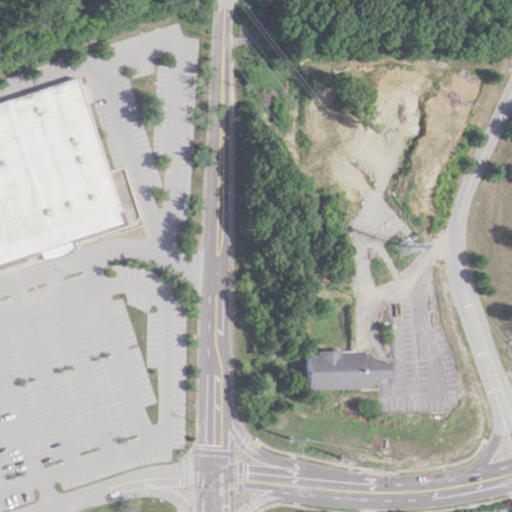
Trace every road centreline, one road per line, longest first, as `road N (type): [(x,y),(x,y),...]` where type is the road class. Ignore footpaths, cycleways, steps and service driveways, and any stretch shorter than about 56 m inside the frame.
road 1 (residential): [(224,0),(213,404)]
road 2 (tertiary): [(467,483),(381,491),(312,486)]
road 3 (tertiary): [(312,486),(250,449),(213,404)]
